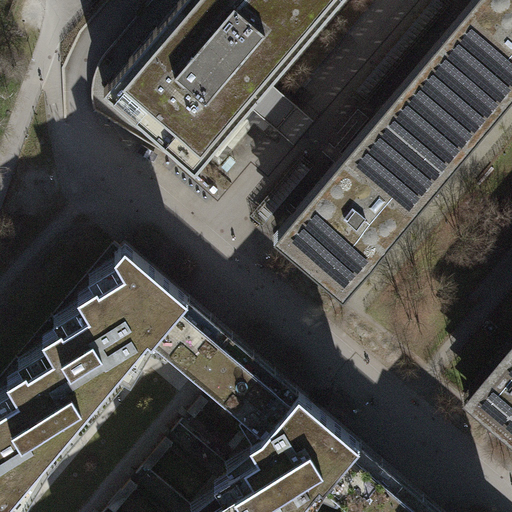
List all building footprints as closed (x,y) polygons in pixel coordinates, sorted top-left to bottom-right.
[(255,91),(333,0),(180,0),(105,88),(194,163),(255,91)] [(511,0),(467,0),(405,74),(475,133),(511,89),(511,0)] [(336,155),(270,233),(340,292),(475,133),(405,74),(336,155)] [(231,156),(222,167),(227,172),(237,161),(231,156)] [(124,239),(115,250),(119,259),(100,281),(97,279),(78,290),(84,301),(64,324),(62,321),(43,332),(49,342),(26,366),(37,383),(41,382),(53,396),(61,391),(65,391),(69,390),(86,404),(123,360),(147,332),(177,356),(192,368),(228,326),(215,314),(189,291),(124,239)] [(497,328),(491,322),(485,329),(492,334),(497,328)] [(369,511),(402,474),(228,326),(192,368),(209,383),(247,416),(250,413),(263,425),(262,430),(251,437),(255,447),(237,469),(234,465),(214,478),(220,489),(199,511),(290,511),(320,478),(358,511),(369,511)] [(511,348),(471,396),(511,431),(511,348)] [(37,462),(86,404),(69,390),(65,391),(61,391),(53,396),(41,382),(37,383),(26,366),(26,363),(7,374),(14,385),(0,401),(0,511),(1,511),(13,501),(9,496),(37,462)] [(446,511),(402,474),(369,511),(446,511)]
